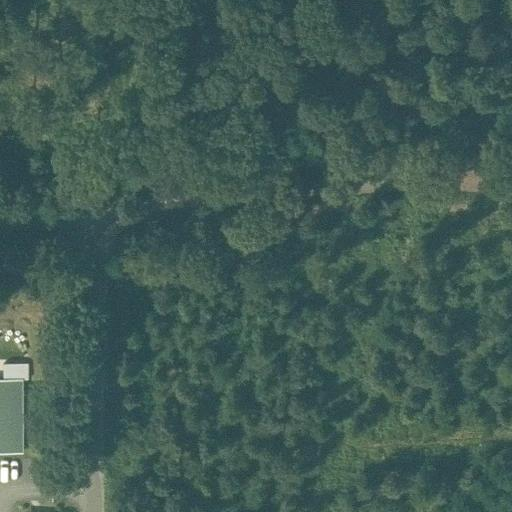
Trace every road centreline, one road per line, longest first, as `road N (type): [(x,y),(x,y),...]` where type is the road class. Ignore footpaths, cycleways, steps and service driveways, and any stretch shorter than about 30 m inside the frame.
road 1 (track): [(76,215),(142,203),(511,177)]
road 2 (residential): [(0,220),(76,215),(93,236),(89,511)]
road 3 (track): [(76,215),(92,38)]
